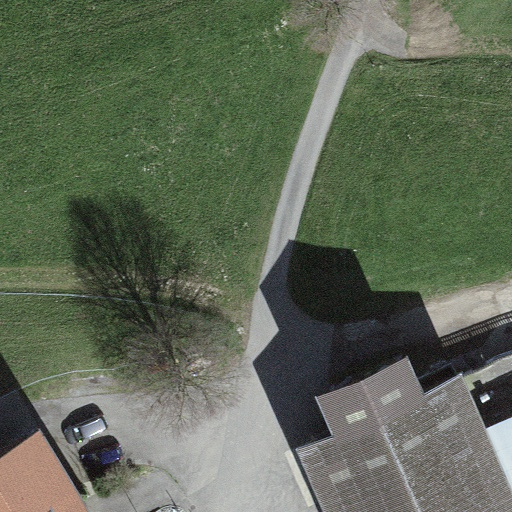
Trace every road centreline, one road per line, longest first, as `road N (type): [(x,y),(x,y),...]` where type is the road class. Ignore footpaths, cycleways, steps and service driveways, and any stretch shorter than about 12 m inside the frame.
road 1 (unclassified): [(361,0),(297,186),(231,511)]
road 2 (track): [(261,361),(511,298)]
